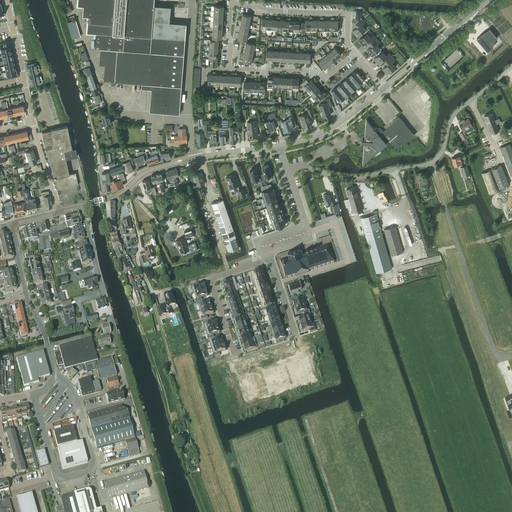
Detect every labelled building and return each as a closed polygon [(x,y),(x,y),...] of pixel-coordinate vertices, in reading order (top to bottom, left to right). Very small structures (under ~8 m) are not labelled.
[(149,112),(179,114),(186,23),(170,22),(171,6),(170,6),(154,5),(154,0),(78,0),(78,5),(83,5),(83,15),(88,16),(87,31),(96,32),(95,48),(101,49),(99,65),(105,65),(104,81),(111,81),(111,86),(115,86),(115,82),(141,84),(141,88),(151,89),(149,112)] [(365,30),(362,25),(365,23),(362,19),(360,20),(357,23),(355,24),(357,27),(352,31),(357,36),(365,30)] [(482,33),(478,36),(489,49),(493,45),(490,42),(498,36),(490,28),(483,34),(482,33)] [(370,37),(366,33),(358,40),(362,45),(367,41),(370,44),(376,38),(373,34),(370,37)] [(371,55),(379,48),(376,44),(379,42),(376,38),(370,44),(372,46),(367,50),(371,55)] [(338,60),(339,59),(339,57),(341,54),(335,47),(331,51),(338,60)] [(338,60),(331,51),(327,55),(333,62),(335,60),(337,61),(338,60)] [(83,62),(88,60),(86,52),(80,54),(83,62)] [(382,52),(374,59),(378,64),(383,59),(385,62),(392,56),(389,53),(385,55),(382,52)] [(330,67),(331,66),(330,64),(333,62),(327,55),(323,58),(330,67)] [(387,64),(382,69),(387,74),(389,72),(391,74),(396,70),(394,68),(395,67),(391,63),(395,60),(392,56),(385,62),(387,64)] [(330,67),(323,58),(318,62),(324,69),(327,67),(329,68),(330,67)] [(86,76),(91,74),(93,73),(89,61),(86,62),(88,67),(84,69),(86,76)] [(15,70),(6,72),(7,78),(10,77),(10,78),(14,77),(13,76),(17,75),(15,69),(15,70)] [(349,76),(351,77),(356,84),(358,86),(363,82),(361,80),(363,79),(357,72),(356,73),(354,72),(349,76)] [(93,78),(91,74),(86,76),(89,83),(94,81),(96,80),(95,77),(93,78)] [(356,84),(351,77),(349,79),(348,77),(343,81),(345,83),(350,89),(352,91),(357,87),(355,85),(356,84)] [(308,90),(308,91),(315,85),(311,80),(308,82),(307,81),(306,80),(305,80),(302,83),(303,83),(302,84),(303,84),(304,86),(307,89),(305,90),(307,92),(308,90)] [(95,85),(94,81),(89,83),(91,89),(97,87),(97,88),(99,87),(98,84),(95,85)] [(252,91),(252,82),(244,82),(243,90),(252,91)] [(338,88),(344,94),(346,96),(350,92),(349,90),(350,89),(345,83),(343,84),(342,82),(337,86),(338,88)] [(313,95),(319,90),(315,85),(308,91),(312,95),(313,95)] [(98,91),(97,88),(97,87),(91,89),(93,96),(100,94),(99,91),(98,91)] [(343,96),(344,94),(338,88),(337,89),(336,87),(331,91),(340,101),(344,98),(343,96)] [(317,100),(323,95),(319,90),(313,95),(312,95),(311,97),(315,102),(317,100)] [(101,94),(100,94),(93,96),(96,103),(100,102),(101,103),(104,102),(103,101),(101,95),(101,94)] [(323,117),(331,114),(328,107),(331,106),(329,99),(325,100),(326,103),(318,106),(321,113),(322,113),(323,117)] [(7,103),(4,103),(7,116),(12,115),(11,108),(8,109),(7,103)] [(301,120),(303,127),(312,124),(309,117),(314,115),(311,108),(307,110),(308,113),(298,116),(300,120),(301,120)] [(267,132),(276,129),(273,120),(276,119),(273,112),(268,114),(270,121),(264,123),(267,132)] [(103,122),(99,123),(102,130),(106,129),(108,127),(108,125),(111,124),(108,113),(101,115),(103,122)] [(499,131),(496,124),(500,123),(498,119),(495,120),(492,113),(484,116),(491,134),(499,131)] [(284,132),(293,129),(291,126),(293,125),(292,124),(295,123),(292,116),(288,117),(289,119),(282,122),(283,125),(282,126),(284,132)] [(414,135),(398,116),(389,124),(390,126),(383,131),(380,128),(372,127),(366,120),(364,137),(360,141),(364,146),(362,164),(389,141),(396,149),(404,141),(405,142),(414,135)] [(472,126),(468,118),(464,121),(464,119),(458,122),(463,131),(472,126)] [(225,144),(225,131),(225,130),(228,129),(227,120),(222,120),(222,127),(218,127),(219,136),(219,140),(220,140),(220,144),(225,144)] [(248,137),(257,136),(255,121),(247,122),(248,131),(247,131),(248,137)] [(60,128),(41,132),(44,146),(45,146),(45,148),(53,176),(54,178),(54,177),(57,189),(78,185),(75,173),(69,174),(65,159),(77,156),(75,148),(71,149),(66,127),(62,127),(62,126),(60,127),(60,128)] [(230,127),(230,135),(230,143),(236,143),(235,133),(239,133),(238,127),(232,127),(230,127)] [(209,130),(206,130),(206,136),(210,136),(211,144),(216,144),(216,130),(214,130),(214,128),(209,128),(209,130)] [(174,138),(171,138),(171,144),(179,144),(179,142),(187,142),(186,136),(185,136),(185,130),(178,130),(178,136),(174,136),(174,138)] [(482,154),(491,150),(485,136),(476,140),(482,154)] [(511,176),(511,175),(511,149),(510,144),(500,148),(511,176)] [(27,158),(35,156),(33,150),(25,152),(27,158)] [(160,151),(150,152),(151,156),(152,157),(154,163),(160,161),(159,158),(161,158),(160,154),(160,151)] [(160,154),(161,158),(161,161),(166,161),(166,160),(166,159),(171,158),(170,152),(168,153),(168,151),(164,152),(164,153),(160,154)] [(135,158),(134,158),(135,160),(137,165),(145,162),(143,156),(144,155),(143,152),(139,152),(137,153),(137,154),(136,155),(137,157),(135,158)] [(101,163),(108,162),(110,167),(116,165),(114,160),(109,162),(108,153),(100,154),(101,163)] [(129,154),(126,155),(127,161),(129,160),(130,160),(132,164),(135,163),(134,161),(135,160),(134,158),(135,158),(134,158),(133,158),(132,155),(129,156),(129,154)] [(29,164),(37,162),(35,156),(27,158),(29,164)] [(462,164),(460,156),(458,157),(458,156),(452,158),(454,166),(462,164)] [(127,161),(122,163),(125,170),(126,173),(133,170),(129,160),(127,161)] [(122,163),(110,168),(111,171),(114,170),(114,174),(125,170),(122,163)] [(264,174),(261,175),(263,180),(263,181),(272,178),(268,165),(262,167),(264,174)] [(463,177),(469,175),(466,165),(460,168),(463,177)] [(501,166),(492,169),(499,188),(501,187),(502,190),(508,187),(507,185),(509,184),(501,166)] [(256,169),(249,171),(254,183),(263,180),(261,175),(258,176),(256,169)] [(489,194),(498,191),(491,169),(481,173),(489,194)] [(102,174),(103,179),(115,177),(114,174),(114,170),(111,171),(111,172),(111,173),(102,174)] [(115,177),(103,179),(103,184),(109,183),(109,184),(109,186),(110,186),(110,187),(112,187),(113,190),(123,186),(123,185),(124,185),(123,183),(124,183),(122,179),(125,178),(124,175),(127,175),(126,173),(125,170),(114,174),(115,177)] [(174,180),(171,170),(166,172),(168,179),(171,178),(172,181),(174,180)] [(161,183),(160,181),(164,180),(162,173),(156,174),(161,190),(161,193),(165,192),(163,183),(161,183)] [(202,188),(201,185),(205,184),(201,173),(194,175),(198,186),(199,189),(196,190),(199,198),(205,196),(203,187),(202,188)] [(161,190),(156,174),(151,176),(153,183),(156,182),(157,185),(157,187),(158,191),(161,190)] [(235,175),(226,178),(230,188),(233,187),(236,186),(238,191),(240,197),(246,195),(244,189),(241,190),(235,175)] [(146,193),(150,192),(149,188),(151,187),(149,179),(142,181),(146,193)] [(21,184),(25,199),(30,198),(28,189),(25,189),(24,183),(21,184)] [(109,183),(103,184),(104,192),(113,190),(112,187),(110,187),(110,186),(109,186),(109,184),(109,183)] [(345,200),(344,200),(346,207),(351,206),(353,214),(362,211),(355,187),(346,190),(349,199),(345,200)] [(273,189),(261,193),(263,198),(275,194),(273,189)] [(48,191),(40,193),(41,195),(39,196),(42,207),(45,207),(45,208),(52,207),(49,195),(48,191)] [(263,198),(260,199),(262,204),(264,203),(276,199),(275,194),(263,198)] [(327,196),(327,195),(326,194),(323,195),(323,196),(326,208),(329,207),(330,211),(334,209),(335,211),(339,210),(337,204),(330,207),(329,206),(333,205),(332,202),(331,202),(329,195),(327,196)] [(30,198),(25,199),(28,211),(37,209),(34,199),(30,200),(30,198)] [(276,199),(264,203),(266,208),(278,204),(276,199)] [(9,213),(14,213),(12,205),(11,200),(4,203),(4,206),(5,209),(2,209),(3,216),(9,214),(9,213)] [(238,245),(223,200),(211,203),(224,241),(223,242),(224,244),(225,244),(225,245),(227,251),(239,247),(238,245)] [(14,214),(26,211),(24,202),(12,205),(14,213),(14,214)] [(108,222),(115,221),(115,203),(106,205),(108,222)] [(278,204),(266,208),(268,213),(280,209),(278,204)] [(280,209),(268,213),(270,218),(281,214),(280,209)] [(64,216),(66,223),(79,220),(77,212),(64,216)] [(281,214),(270,218),(271,224),(283,219),(281,214)] [(122,236),(127,235),(126,231),(132,230),(130,219),(127,220),(119,222),(120,227),(119,227),(122,236)] [(283,219),(271,224),(273,229),(285,225),(283,219)] [(74,227),(74,226),(81,225),(79,220),(66,223),(66,225),(67,228),(73,227),(73,228),(74,227)] [(411,221),(404,223),(404,224),(399,226),(401,232),(402,232),(405,240),(403,241),(405,247),(411,245),(411,246),(418,244),(411,221)] [(42,234),(49,232),(48,224),(40,225),(42,234)] [(66,225),(49,229),(50,234),(57,232),(67,229),(67,228),(66,225)] [(78,240),(84,239),(81,225),(74,226),(74,227),(73,228),(75,238),(77,237),(78,240)] [(27,228),(30,240),(38,238),(36,229),(33,230),(32,227),(27,228)] [(30,241),(30,240),(27,228),(22,230),(25,241),(28,240),(29,244),(30,244),(30,242),(30,241)] [(186,238),(194,235),(191,228),(184,231),(186,238)] [(59,239),(69,236),(67,229),(57,232),(59,239)] [(14,258),(11,246),(9,234),(5,235),(4,232),(0,232),(0,250),(2,261),(14,258)] [(118,241),(117,232),(111,233),(113,242),(112,242),(114,250),(122,247),(119,241),(118,241)] [(372,234),(365,236),(372,259),(379,256),(384,254),(382,247),(381,248),(378,240),(380,239),(378,233),(372,235),(372,234)] [(41,252),(51,250),(49,242),(51,242),(50,237),(38,240),(41,252)] [(187,246),(184,238),(176,241),(177,245),(178,245),(181,252),(189,250),(188,249),(190,249),(191,252),(198,250),(195,242),(188,244),(189,245),(187,246)] [(79,250),(87,248),(86,241),(77,244),(74,245),(74,246),(75,249),(78,248),(79,250)] [(283,273),(285,279),(286,279),(287,279),(287,278),(290,277),(291,278),(291,277),(295,276),(295,277),(308,273),(308,271),(312,270),(316,269),(317,269),(317,268),(320,267),(321,268),(321,267),(325,266),(329,264),(329,265),(329,264),(333,263),(334,263),(333,263),(332,259),(333,259),(332,258),(331,255),(331,254),(329,250),(330,250),(329,250),(328,246),(328,245),(328,246),(324,247),(323,247),(319,249),(319,246),(305,251),(306,253),(302,254),(301,249),(287,253),(289,259),(285,260),(285,259),(285,260),(281,261),(280,261),(281,261),(279,262),(281,268),(281,269),(283,272),(282,272),(282,273),(283,273)] [(114,251),(117,258),(126,255),(122,247),(114,251)] [(149,266),(149,264),(148,263),(151,262),(150,260),(155,258),(151,248),(144,250),(146,256),(139,259),(141,265),(142,265),(143,266),(143,268),(149,266)] [(89,256),(88,249),(79,252),(81,258),(89,256)] [(127,255),(126,255),(117,258),(119,263),(124,273),(130,270),(126,264),(131,262),(129,258),(128,259),(127,255)] [(91,262),(89,256),(81,258),(83,266),(89,264),(89,263),(91,262)] [(422,259),(423,260),(425,269),(431,267),(428,257),(422,259)] [(420,271),(426,270),(425,269),(423,260),(417,262),(420,271)] [(79,262),(70,264),(73,272),(81,270),(79,262)] [(403,265),(404,266),(406,275),(412,273),(409,264),(403,265)] [(407,276),(406,275),(404,266),(398,268),(401,278),(407,276)] [(8,271),(8,269),(0,270),(0,275),(2,275),(3,278),(15,275),(15,273),(13,274),(12,270),(8,271)] [(262,269),(250,273),(252,279),(264,275),(262,269)] [(384,272),(387,281),(393,279),(390,269),(384,271),(384,272)] [(387,281),(384,272),(379,274),(381,283),(387,282),(387,281)] [(1,283),(15,280),(14,277),(16,277),(15,275),(3,278),(3,280),(0,281),(1,283)] [(129,284),(134,282),(133,281),(138,280),(139,279),(138,276),(138,277),(137,275),(127,278),(129,284)] [(264,275),(252,279),(254,285),(266,281),(264,275)] [(58,285),(68,282),(67,276),(56,279),(58,285)] [(95,277),(83,281),(85,287),(87,286),(88,290),(96,287),(97,286),(96,284),(97,283),(96,282),(96,281),(96,280),(96,278),(95,278),(95,277)] [(234,278),(222,282),(224,288),(236,284),(234,278)] [(290,294),(291,296),(298,294),(298,292),(301,290),(300,287),(305,285),(302,278),(296,280),(297,284),(296,284),(292,285),(292,286),(287,287),(290,294)] [(134,282),(129,284),(130,287),(131,291),(141,289),(139,285),(140,285),(140,282),(141,282),(141,279),(139,279),(138,280),(133,281),(134,282)] [(266,281),(254,285),(256,291),(268,287),(266,281)] [(196,283),(190,285),(193,294),(194,294),(205,290),(203,284),(197,286),(196,283)] [(3,296),(10,294),(9,291),(17,289),(16,286),(18,286),(17,284),(5,287),(6,290),(2,291),(3,296)] [(236,284),(224,288),(226,294),(238,290),(236,284)] [(268,287),(256,291),(258,297),(270,293),(268,287)] [(205,290),(194,294),(196,300),(195,300),(196,303),(202,301),(201,298),(207,296),(205,290)] [(238,290),(226,294),(228,300),(238,297),(236,291),(238,291),(238,290)] [(169,306),(175,305),(171,293),(164,295),(166,300),(165,301),(166,306),(167,305),(168,308),(165,309),(163,306),(158,307),(161,316),(166,314),(165,312),(168,311),(169,315),(172,314),(170,310),(169,306)] [(270,293),(258,297),(260,303),(272,299),(270,293)] [(299,301),(292,303),(294,309),(305,305),(306,305),(307,305),(304,296),(298,298),(299,301)] [(136,306),(145,303),(143,297),(134,300),(135,304),(136,306)] [(238,297),(228,300),(230,306),(240,303),(238,297)] [(104,298),(95,301),(98,311),(107,308),(104,298)] [(272,299),(260,303),(262,309),(274,305),(272,299)] [(202,301),(196,303),(197,306),(198,305),(200,312),(201,311),(211,308),(209,302),(203,304),(202,301)] [(240,303),(230,306),(232,312),(242,309),(240,303)] [(305,305),(294,309),(296,315),(303,313),(304,316),(309,314),(309,311),(307,311),(306,305),(305,305)] [(75,324),(73,319),(74,319),(72,314),(73,314),(71,307),(63,309),(63,308),(61,309),(60,309),(59,307),(56,308),(57,313),(64,312),(65,316),(68,326),(75,324)] [(203,317),(201,318),(202,321),(207,319),(206,316),(213,314),(211,308),(201,311),(203,317)] [(275,308),(265,311),(267,316),(276,313),(275,308)] [(242,309),(232,312),(234,319),(244,315),(242,309)] [(276,313),(267,316),(269,321),(278,318),(276,313)] [(305,318),(298,321),(300,326),(310,323),(308,317),(310,317),(309,314),(304,316),(305,318)] [(246,317),(235,321),(237,326),(248,322),(246,317)] [(278,318),(269,321),(270,326),(271,326),(280,323),(278,318)] [(208,320),(202,322),(205,331),(217,327),(216,321),(209,323),(208,320)] [(248,322),(237,326),(238,331),(250,327),(248,322)] [(270,326),(269,326),(271,332),(281,329),(280,323),(271,326),(270,326)] [(310,323),(300,326),(302,332),(309,330),(310,333),(315,331),(314,328),(312,329),(310,323)] [(107,337),(107,335),(110,334),(108,325),(101,327),(102,332),(99,333),(100,336),(102,336),(103,338),(98,339),(100,347),(110,344),(108,336),(107,337)] [(217,327),(205,331),(208,340),(214,338),(213,335),(219,333),(217,327)] [(250,327),(238,331),(240,336),(250,333),(251,333),(250,327)] [(271,332),(270,332),(272,338),(274,337),(283,334),(281,329),(271,332)] [(250,333),(240,336),(242,341),(251,338),(251,339),(252,338),(250,333)] [(283,334),(274,337),(276,342),(285,339),(283,334)] [(64,369),(65,369),(72,367),(84,364),(93,362),(97,361),(91,338),(58,347),(60,352),(54,354),(57,366),(63,365),(64,369)] [(214,338),(208,340),(211,349),(223,345),(221,339),(215,341),(214,338)] [(251,338),(242,341),(243,347),(252,344),(252,343),(251,339),(251,338)] [(252,344),(243,347),(245,352),(256,348),(255,343),(252,343),(252,344)] [(223,345),(211,349),(214,357),(220,355),(219,353),(225,350),(223,345)] [(37,379),(38,379),(49,375),(43,351),(16,359),(23,386),(38,382),(37,379)] [(118,364),(116,358),(112,359),(112,358),(94,363),(99,381),(99,380),(116,376),(114,366),(118,364)] [(87,374),(91,373),(91,372),(95,371),(93,362),(84,364),(87,374)] [(72,379),(76,373),(72,370),(73,369),(72,367),(65,369),(65,371),(68,373),(66,375),(72,379)] [(109,389),(119,386),(116,377),(106,379),(109,389)] [(91,383),(90,379),(78,381),(78,382),(81,395),(82,396),(100,391),(98,381),(91,383)] [(108,405),(123,401),(121,391),(106,395),(108,405)] [(22,417),(27,416),(27,415),(30,414),(28,404),(23,405),(23,408),(20,408),(22,417)] [(96,449),(124,441),(134,438),(127,410),(121,407),(89,415),(96,441),(94,442),(96,449)] [(57,447),(76,442),(72,427),(53,432),(57,447)] [(184,436),(183,433),(177,435),(180,444),(185,442),(186,443),(187,445),(189,444),(188,441),(189,441),(187,435),(184,436)] [(144,439),(143,436),(134,438),(124,441),(129,458),(139,455),(136,442),(144,439)] [(63,469),(87,462),(82,442),(57,448),(63,469)] [(35,453),(40,468),(48,466),(44,450),(35,453)] [(144,471),(107,482),(103,483),(108,500),(111,499),(149,488),(144,471)] [(89,489),(74,493),(79,511),(102,511),(102,509),(97,510),(92,491),(89,489)] [(62,497),(61,499),(63,506),(64,511),(79,511),(74,493),(62,497)] [(36,511),(31,494),(16,498),(19,511),(36,511)] [(12,511),(10,505),(9,500),(0,502),(0,511),(12,511)]
